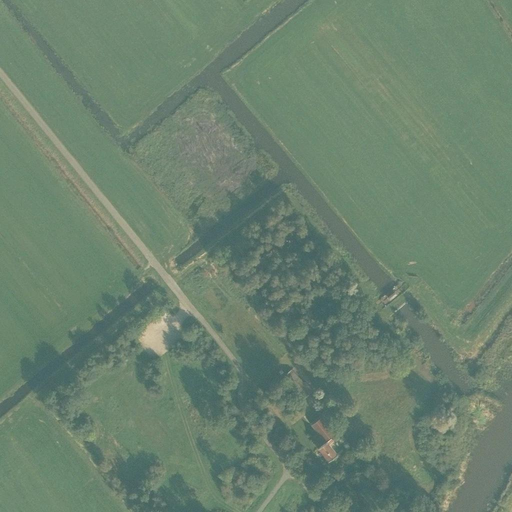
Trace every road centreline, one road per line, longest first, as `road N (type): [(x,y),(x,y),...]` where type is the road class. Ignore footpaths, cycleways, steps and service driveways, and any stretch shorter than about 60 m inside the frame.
road 1 (unclassified): [(0,73),(242,374)]
road 2 (track): [(171,284),(281,195),(374,305)]
